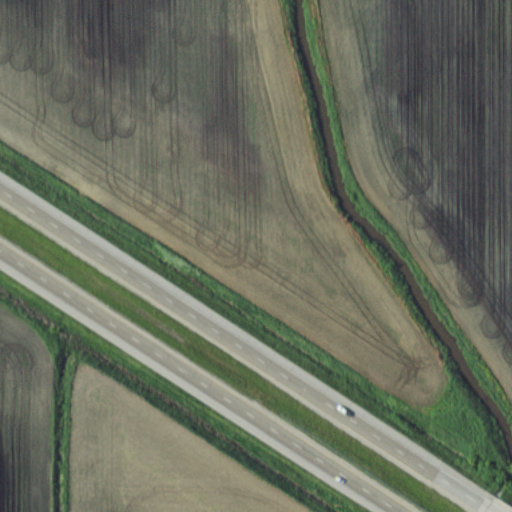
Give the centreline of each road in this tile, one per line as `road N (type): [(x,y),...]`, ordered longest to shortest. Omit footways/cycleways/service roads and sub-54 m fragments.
road 1 (trunk): [(492,511),(0,189)]
road 2 (trunk): [(0,250),(399,511)]
